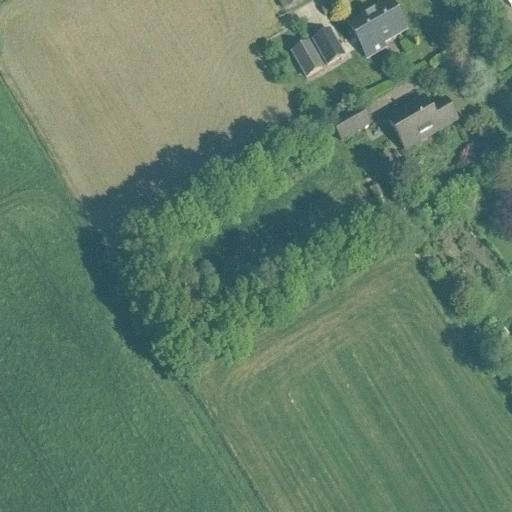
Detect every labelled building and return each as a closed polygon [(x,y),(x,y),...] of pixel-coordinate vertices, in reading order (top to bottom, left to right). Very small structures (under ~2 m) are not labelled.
[(275,0),(283,13),(305,0),(275,0)] [(382,47),(405,34),(388,4),(348,27),(367,60),(384,51),(382,47)] [(345,59),(331,33),(312,42),(327,69),(345,59)] [(289,56),(305,82),(324,71),(308,45),(289,56)] [(403,154),(456,123),(445,104),(430,113),(424,102),(386,124),(403,154)] [(331,127),(341,144),(369,128),(358,110),(331,127)] [(371,193),(377,202),(384,198),(378,188),(371,193)] [(408,213),(396,221),(405,234),(416,227),(408,213)] [(284,239),(272,218),(250,230),(263,251),(284,239)]
